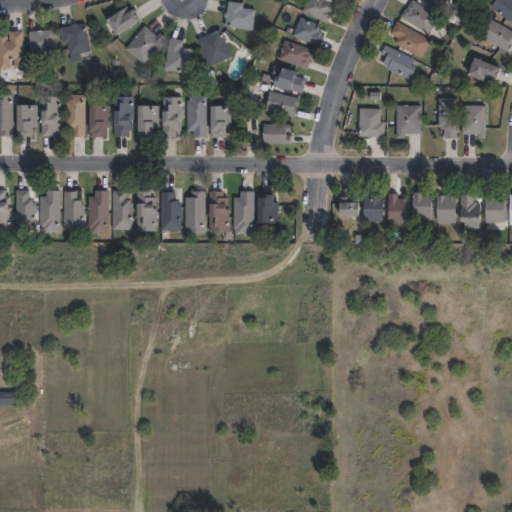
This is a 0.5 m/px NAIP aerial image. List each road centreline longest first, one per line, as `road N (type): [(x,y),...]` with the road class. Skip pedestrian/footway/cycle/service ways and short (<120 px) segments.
road 1 (residential): [(0,163),(511,168)]
road 2 (track): [(135,511),(135,416),(170,283),(269,272),(313,231)]
road 3 (residential): [(316,165),(379,0)]
